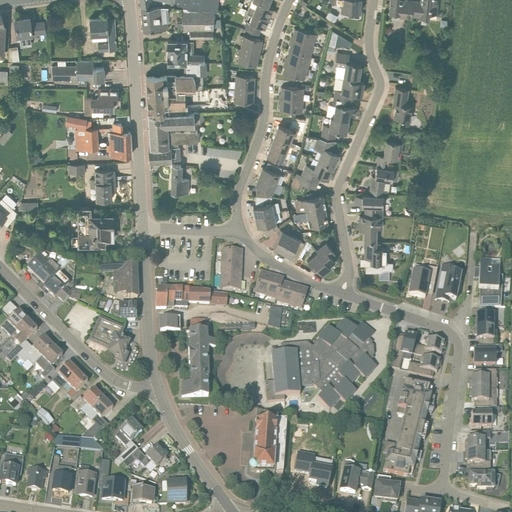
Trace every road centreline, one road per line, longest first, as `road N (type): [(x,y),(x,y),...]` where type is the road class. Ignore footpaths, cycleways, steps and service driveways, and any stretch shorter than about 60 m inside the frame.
road 1 (residential): [(341,292),(349,268),(340,191),(379,87),(368,39),(373,0)]
road 2 (residential): [(237,232),(238,193),(263,133),(267,59),(289,0)]
road 3 (tertiary): [(142,227),(128,0)]
road 4 (residential): [(159,389),(109,376),(0,266)]
road 5 (tertiary): [(159,389),(142,227)]
road 6 (residential): [(458,338),(461,367),(441,491)]
road 7 (tertiary): [(230,508),(174,427),(159,389)]
road 8 (residential): [(341,292),(458,338)]
road 9 (residential): [(237,232),(265,257),(341,292)]
